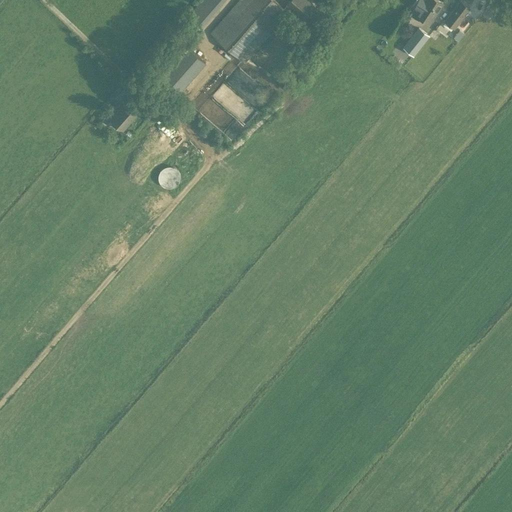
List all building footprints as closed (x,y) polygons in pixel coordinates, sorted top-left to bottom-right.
[(283,8),(274,0),(239,0),(211,33),(244,62),(288,12),(283,8)] [(287,4),(283,8),(288,12),(291,8),(304,19),(315,6),(308,0),(289,0),(286,4),(287,4)] [(425,0),(420,8),(416,6),(410,14),(414,17),(416,15),(429,23),(443,3),(437,0),(425,0)] [(445,20),(454,27),(470,7),(461,0),(445,20)] [(400,23),(395,30),(400,34),(406,27),(400,23)] [(418,27),(404,46),(414,54),(429,35),(418,27)] [(461,38),(465,34),(460,29),(454,37),(458,41),(461,38)] [(161,46),(135,76),(142,82),(168,52),(161,46)] [(191,79),(208,60),(192,46),(179,60),(188,69),(184,73),(191,79)] [(213,95),(247,123),(271,94),(237,66),(213,95)] [(109,110),(101,119),(106,123),(110,119),(122,129),(138,110),(127,100),(114,114),(109,110)]
